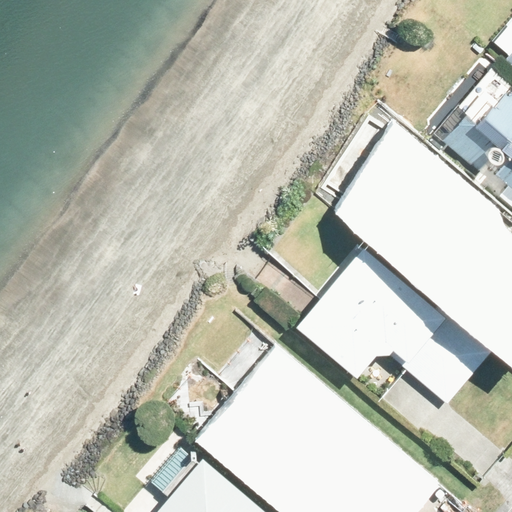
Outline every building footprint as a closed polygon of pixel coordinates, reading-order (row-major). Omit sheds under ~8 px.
[(506,56),(511,60),(511,15),(492,38),(508,53),(506,56)] [(511,86),(508,92),(505,90),(495,102),(493,100),(476,119),(466,111),(451,129),(445,124),(437,134),(478,167),(484,160),(510,182),(502,192),(511,201),(511,86)] [(434,158),(424,168),(437,180),(447,170),(434,158)] [(403,247),(429,269),(426,272),(451,293),(453,290),(490,322),(511,296),(511,219),(499,209),(496,213),(484,203),(491,194),(469,176),(462,185),(458,182),(403,247)] [(439,307),(365,245),(310,309),(299,322),(359,373),(378,350),(391,351),(449,402),(493,350),(442,305),(439,307)] [(465,306),(459,313),(468,320),(474,312),(465,306)] [(396,511),(424,480),(278,356),(221,423),(238,437),(224,452),(294,511),(396,511)] [(200,461),(193,455),(163,491),(169,496),(155,511),(267,511),(204,457),(200,461)]
